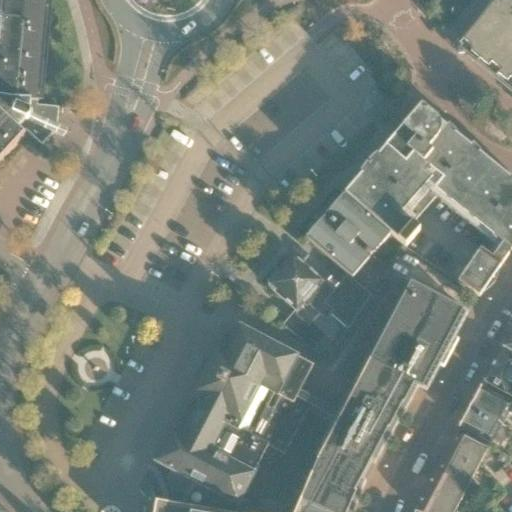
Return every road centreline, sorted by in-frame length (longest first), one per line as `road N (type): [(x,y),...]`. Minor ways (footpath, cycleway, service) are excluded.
road 1 (residential): [(385,511),(511,281)]
road 2 (tertiary): [(57,254),(121,161),(169,35)]
road 3 (tertiary): [(136,27),(107,143),(57,254)]
road 4 (tertiary): [(0,367),(57,254)]
